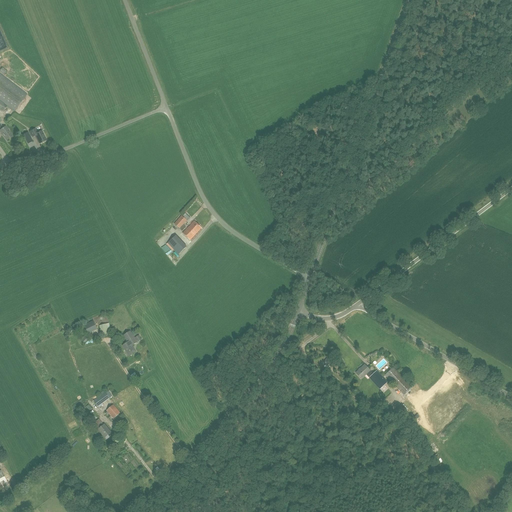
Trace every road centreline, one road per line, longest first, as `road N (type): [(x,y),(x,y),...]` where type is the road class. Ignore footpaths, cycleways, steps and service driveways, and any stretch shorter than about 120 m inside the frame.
road 1 (tertiary): [(309,276),(411,0)]
road 2 (tertiary): [(141,511),(268,369),(297,311)]
road 3 (track): [(511,54),(334,213)]
road 4 (unclassified): [(309,276),(212,212),(166,106)]
road 5 (unclassified): [(358,303),(511,188)]
road 6 (unclassified): [(511,397),(358,303)]
road 7 (unclassified): [(0,166),(166,106)]
